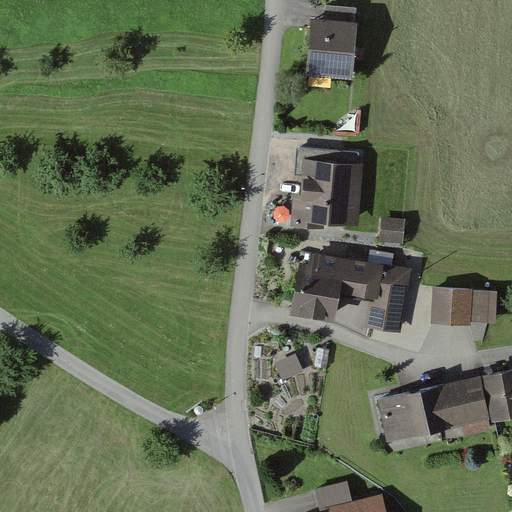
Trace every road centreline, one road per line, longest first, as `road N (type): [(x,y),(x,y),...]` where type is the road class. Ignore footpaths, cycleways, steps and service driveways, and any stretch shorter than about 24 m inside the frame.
road 1 (residential): [(239,437),(238,341),(275,0)]
road 2 (residential): [(239,437),(194,433),(0,321)]
